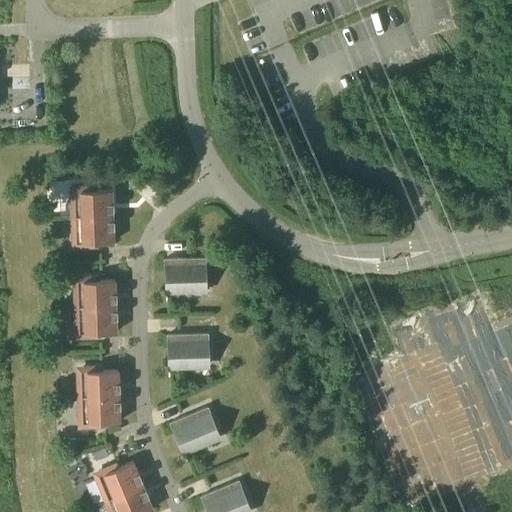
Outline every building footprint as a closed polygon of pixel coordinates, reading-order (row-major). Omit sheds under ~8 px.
[(71,217),(112,215),(111,189),(95,190),(95,186),(80,186),(81,190),(76,190),(77,216),(71,216),(71,217)] [(112,215),(71,217),(77,217),(78,243),(82,243),(82,247),(97,246),(97,242),(113,241),(112,215)] [(167,290),(206,289),(205,257),(165,258),(166,302),(167,302),(167,290)] [(74,307),(116,305),(114,279),(98,280),(98,275),(83,276),(83,280),(79,281),(80,306),(74,307)] [(116,305),(74,307),(74,308),(80,307),(81,333),(86,333),(86,337),(101,336),(100,332),(117,331),(116,305)] [(170,365),(209,364),(208,333),(167,334),(169,377),(170,377),(170,365)] [(77,397),(119,395),(118,369),(101,370),(101,365),(86,366),(86,370),(82,370),(83,396),(77,396),(77,397)] [(119,395),(77,397),(83,397),(84,422),(88,422),(88,427),(103,426),(103,422),(119,421),(119,395)] [(170,422),(187,462),(188,462),(184,450),(220,436),(207,406),(170,422)] [(92,452),(95,460),(107,455),(104,447),(92,452)] [(105,500),(143,485),(133,460),(118,467),(116,463),(102,468),(104,472),(100,474),(110,497),(104,500),(105,500)] [(243,511),(250,509),(238,480),(201,495),(207,511),(243,511)] [(143,485),(105,500),(105,501),(110,499),(115,511),(144,511),(153,509),(143,485)]
